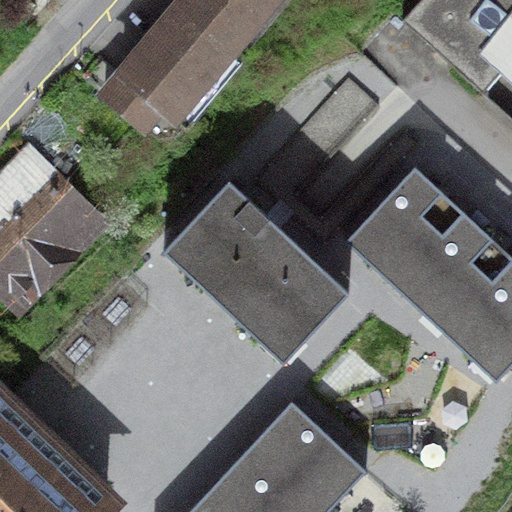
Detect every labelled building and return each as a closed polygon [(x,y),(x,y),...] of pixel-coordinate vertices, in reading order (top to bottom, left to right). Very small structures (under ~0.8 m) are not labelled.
[(182,0),(104,93),(145,127),(163,108),(176,119),(275,0),(182,0)] [(511,0),(420,0),(402,21),(483,93),(507,66),(497,57),(511,39),(511,0)] [(324,211),(342,227),(427,129),(377,86),(335,133),(350,146),(323,178),(341,193),(324,211)] [(0,261),(23,285),(89,218),(25,155),(0,180),(0,261)] [(345,241),(396,288),(465,213),(414,167),(345,241)] [(283,361),(349,291),(229,180),(164,249),(283,361)] [(396,288),(446,334),(511,262),(511,256),(465,213),(396,288)] [(511,262),(446,334),(496,380),(511,363),(511,262)] [(292,401),(245,451),(311,511),(327,511),(367,470),(292,401)] [(0,511),(92,511),(99,505),(0,411),(0,511)] [(311,511),(245,451),(198,501),(210,511),(311,511)] [(210,511),(198,501),(188,511),(210,511)]
